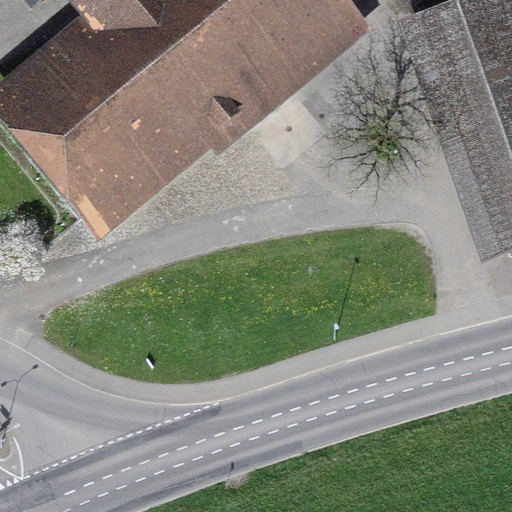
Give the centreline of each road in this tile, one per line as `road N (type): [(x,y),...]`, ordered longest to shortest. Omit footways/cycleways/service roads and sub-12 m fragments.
road 1 (secondary): [(511,361),(49,511)]
road 2 (track): [(0,303),(170,241),(428,197)]
road 3 (track): [(502,364),(428,197),(365,0)]
